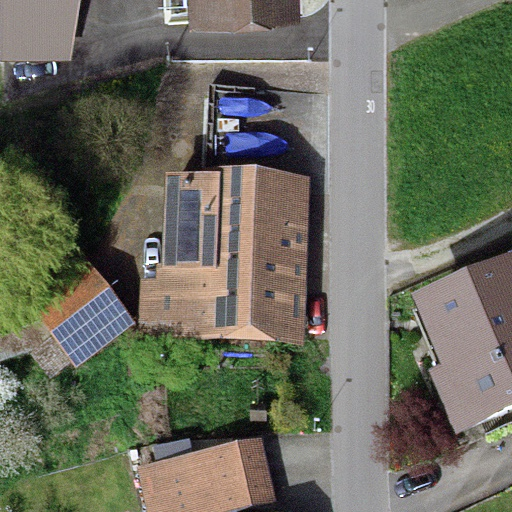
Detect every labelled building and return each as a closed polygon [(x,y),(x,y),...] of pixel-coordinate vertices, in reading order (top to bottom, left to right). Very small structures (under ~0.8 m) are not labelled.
[(4,0),(4,48),(67,49),(67,0),(4,0)] [(194,0),(195,9),(283,5),(282,0),(194,0)] [(312,93),(208,89),(205,188),(172,186),(167,285),(173,286),(170,342),(213,343),(214,336),(288,339),(294,193),(308,193),(312,93)] [(74,362),(121,325),(83,272),(36,309),(74,362)] [(511,408),(511,274),(427,310),(456,380),(443,386),(462,431),(511,408)] [(257,446),(193,460),(204,511),(239,511),(270,505),(257,446)]
